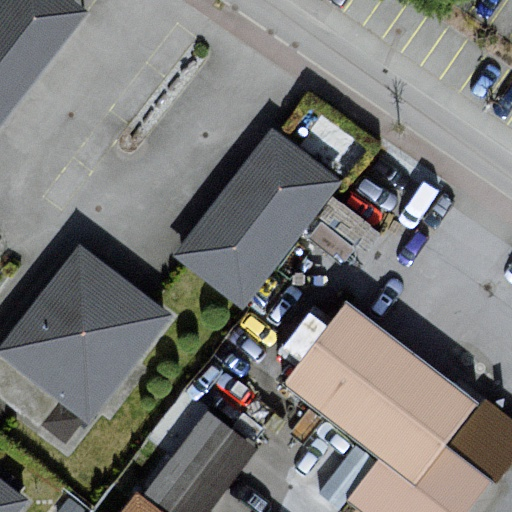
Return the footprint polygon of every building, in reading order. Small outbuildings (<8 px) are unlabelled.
[(0,120),(80,14),(62,0),(0,0),(0,1),(0,120)] [(268,134),(176,267),(243,317),(339,182),(268,134)] [(176,321),(80,247),(0,349),(0,362),(89,432),(176,321)] [(344,308),(283,395),(372,465),(343,507),(348,511),(474,511),(490,493),(442,454),(478,415),(344,308)] [(184,511),(209,511),(259,439),(205,403),(149,488),(184,511)] [(0,482),(0,511),(25,511),(30,506),(0,482)] [(154,511),(136,497),(123,511),(154,511)]
